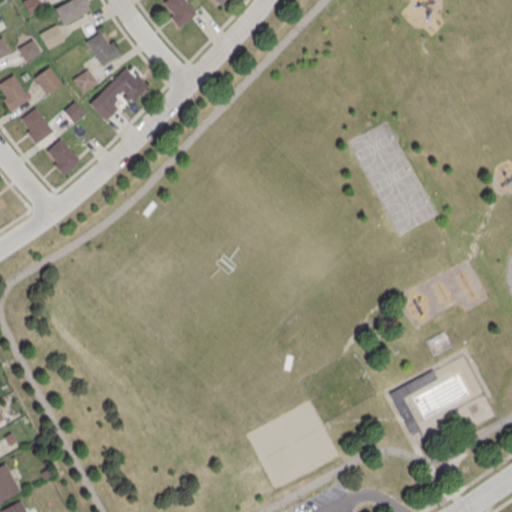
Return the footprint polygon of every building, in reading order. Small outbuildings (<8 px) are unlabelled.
[(41,6),(37,0),(25,0),(22,2),(28,13),(41,6)] [(67,0),(53,8),(62,25),(92,8),(87,0),(67,0)] [(164,0),(159,4),(179,27),(196,13),(184,0),(164,0)] [(228,0),(212,0),(223,8),(228,0)] [(63,39),(55,24),(39,33),(48,48),(63,39)] [(99,67),(119,54),(102,29),(83,41),(99,67)] [(0,57),(10,52),(0,35),(0,57)] [(18,48),(27,61),(40,51),(31,38),(18,48)] [(149,85),(126,63),(88,103),(104,119),(124,98),(130,104),(149,85)] [(61,83),(48,65),(33,77),(45,94),(61,83)] [(71,79),(81,93),(97,82),(87,68),(71,79)] [(0,81),(11,74),(27,99),(9,110),(1,98),(4,96),(0,90),(0,81)] [(83,112),(73,101),(63,110),(73,121),(83,112)] [(35,107),(51,131),(32,143),(25,131),(28,129),(20,116),(35,107)] [(58,138),(77,159),(61,174),(52,164),(55,161),(45,150),(58,138)] [(427,342),(444,333),(451,347),(435,356),(427,342)] [(389,394),(433,370),(437,379),(402,398),(421,431),(412,436),(389,394)] [(0,464),(4,462),(19,490),(0,500),(0,464)] [(0,511),(0,510),(19,500),(25,511),(0,511)]
